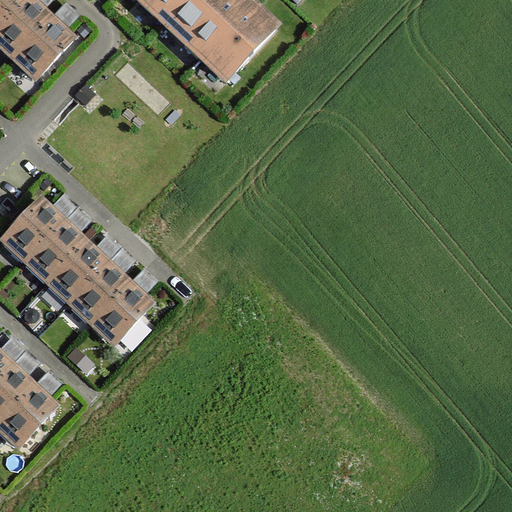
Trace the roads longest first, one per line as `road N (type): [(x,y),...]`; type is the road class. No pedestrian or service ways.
road 1 (residential): [(3,511),(203,310)]
road 2 (residential): [(188,294),(20,137)]
road 3 (residential): [(20,137),(111,40),(111,30),(78,0)]
road 4 (residential): [(93,396),(0,309)]
